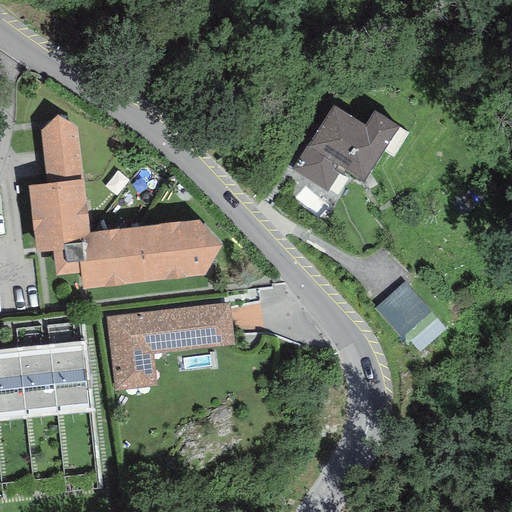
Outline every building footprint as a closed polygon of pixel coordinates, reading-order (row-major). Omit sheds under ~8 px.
[(333,106),(292,170),(327,192),(339,173),(342,175),(346,170),(363,181),(397,128),(374,113),(365,126),(333,106)] [(223,245),(199,220),(90,232),(77,126),(57,116),(41,132),(46,183),(29,186),(36,252),(52,251),(56,275),(80,273),(82,290),(204,274),(223,245)] [(420,350),(444,329),(405,283),(375,308),(407,345),(412,341),(420,350)] [(230,302),(106,316),(114,392),(157,387),(154,354),(234,345),(230,302)] [(49,349),(57,411),(88,408),(82,345),(49,349)] [(57,411),(49,349),(18,352),(25,415),(57,411)] [(0,417),(25,415),(18,352),(0,354),(0,417)]
